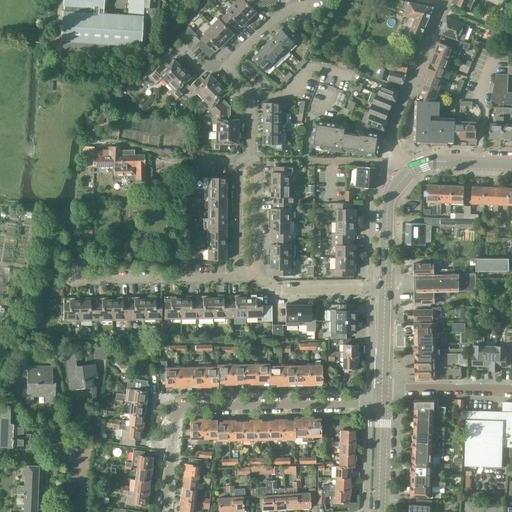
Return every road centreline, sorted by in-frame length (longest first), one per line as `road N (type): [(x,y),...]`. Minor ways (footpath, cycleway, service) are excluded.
road 1 (residential): [(162,511),(179,409),(381,401)]
road 2 (tertiary): [(403,161),(393,131),(444,0)]
road 3 (residential): [(238,276),(72,278)]
road 4 (residential): [(385,290),(278,290),(256,276)]
road 5 (residential): [(382,389),(511,390)]
road 6 (tertiary): [(385,290),(389,199),(409,172)]
road 7 (residential): [(248,157),(239,173),(238,276)]
road 8 (residential): [(256,276),(256,174),(248,157)]
